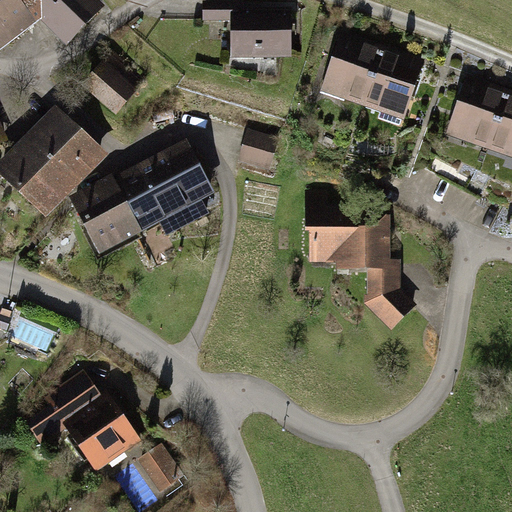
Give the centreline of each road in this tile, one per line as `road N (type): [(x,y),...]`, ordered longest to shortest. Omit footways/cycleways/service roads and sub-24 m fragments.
road 1 (residential): [(511,251),(491,246),(476,254),(445,373),(427,402),(392,429),(337,436),(253,393),(199,398)]
road 2 (residential): [(199,398),(156,354),(94,313),(0,273)]
road 3 (residential): [(352,0),(511,60)]
road 4 (residential): [(0,65),(50,59),(147,0)]
road 5 (residential): [(251,511),(236,462),(199,398)]
